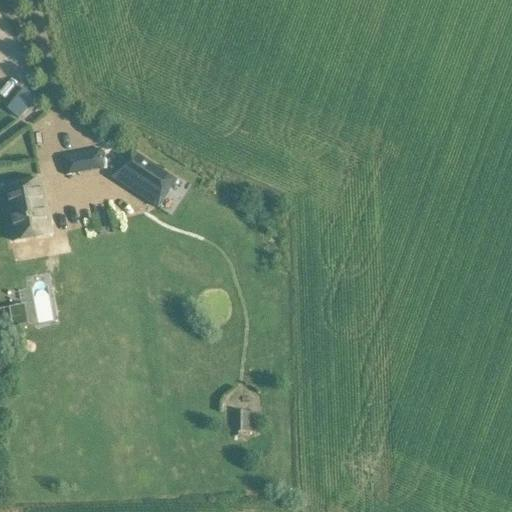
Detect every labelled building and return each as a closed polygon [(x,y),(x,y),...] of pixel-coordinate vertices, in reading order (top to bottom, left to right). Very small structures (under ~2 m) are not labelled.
[(76,153),(62,155),(66,175),(79,173),(76,153)] [(152,162),(132,192),(157,209),(177,179),(152,162)] [(41,181),(4,188),(14,242),(52,235),(41,181)] [(16,324),(32,322),(30,305),(14,307),(16,324)] [(253,412),(229,412),(229,433),(253,432),(253,412)]
